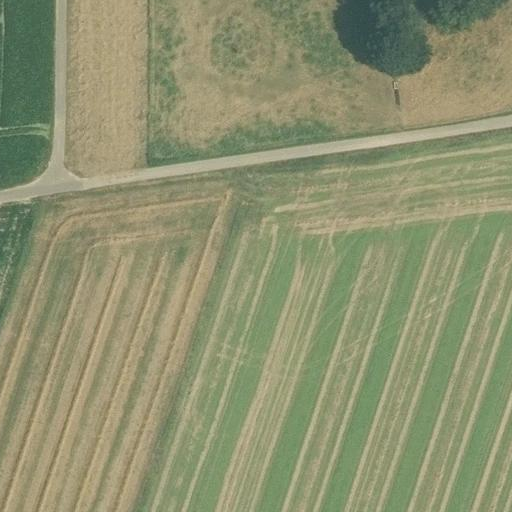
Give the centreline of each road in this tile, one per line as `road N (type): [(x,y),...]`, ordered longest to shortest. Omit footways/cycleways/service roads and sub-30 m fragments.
road 1 (track): [(0,196),(511,122)]
road 2 (track): [(60,0),(56,188)]
